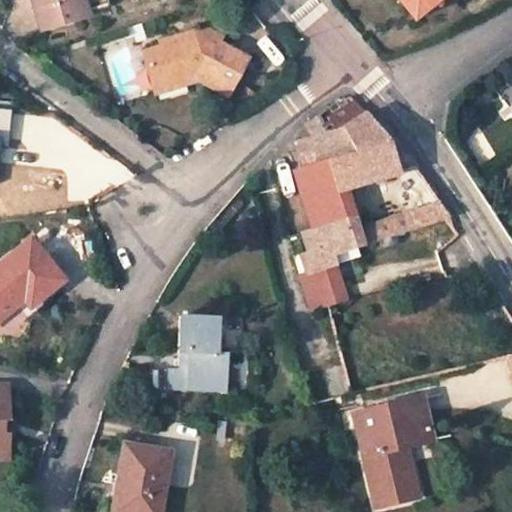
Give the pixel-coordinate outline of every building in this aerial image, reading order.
[(31,0),(40,31),(83,19),(78,0),(31,0)] [(84,0),(78,0),(83,19),(89,17),(89,15),(84,0)] [(84,0),(89,15),(110,9),(107,0),(84,0)] [(397,0),(413,20),(436,0),(397,0)] [(161,50),(144,55),(153,87),(173,81),(185,88),(198,84),(228,102),(249,63),(221,46),(223,43),(206,34),(196,36),(193,46),(183,49),(181,40),(160,45),(161,50)] [(196,36),(181,40),(183,49),(193,46),(196,36)] [(156,95),(185,88),(173,81),(153,87),(156,95)] [(321,113),(307,124),(311,137),(296,142),(304,169),(292,172),(309,226),(303,227),(304,233),(356,216),(347,188),(391,173),(397,171),(387,141),(347,97),(340,101),(338,99),(334,101),(336,103),(321,113)] [(391,173),(415,209),(438,202),(413,166),(397,171),(391,173)] [(415,209),(360,227),(365,244),(448,217),(438,202),(415,209)] [(365,244),(360,227),(356,216),(304,233),(309,247),(300,250),(307,272),(299,274),(311,310),(325,305),(337,301),(325,266),(334,263),(331,255),(365,244)] [(29,239),(0,262),(0,319),(23,300),(29,307),(62,280),(29,239)] [(218,354),(219,318),(177,316),(177,353),(178,353),(177,369),(168,368),(167,388),(226,391),(227,354),(218,354)] [(431,440),(420,396),(365,411),(370,432),(358,435),(375,507),(408,498),(404,479),(412,477),(404,447),(431,440)] [(354,414),(358,435),(370,432),(365,411),(354,414)] [(160,511),(171,452),(123,444),(111,511),(160,511)] [(416,497),(412,477),(404,479),(408,498),(416,497)]
